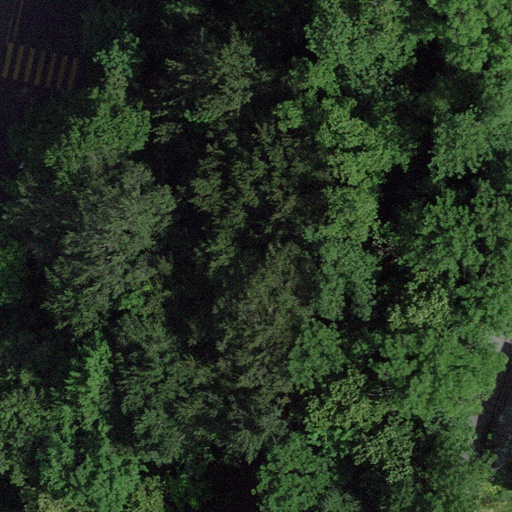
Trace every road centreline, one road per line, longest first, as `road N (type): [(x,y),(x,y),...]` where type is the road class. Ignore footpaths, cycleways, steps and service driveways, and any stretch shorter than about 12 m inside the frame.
road 1 (residential): [(0,311),(60,0)]
road 2 (residential): [(511,282),(459,428),(447,511)]
